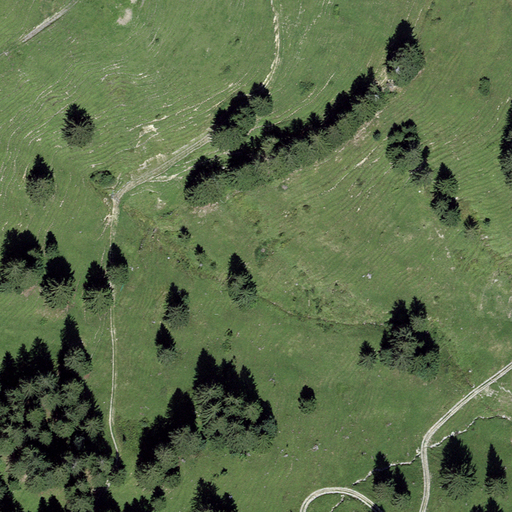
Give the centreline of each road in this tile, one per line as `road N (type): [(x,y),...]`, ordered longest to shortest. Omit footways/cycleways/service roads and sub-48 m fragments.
road 1 (track): [(95,511),(116,457),(109,422),(110,218),(121,189),(263,89),(278,57),(276,0)]
road 2 (track): [(511,362),(461,395),(418,442),(417,511)]
